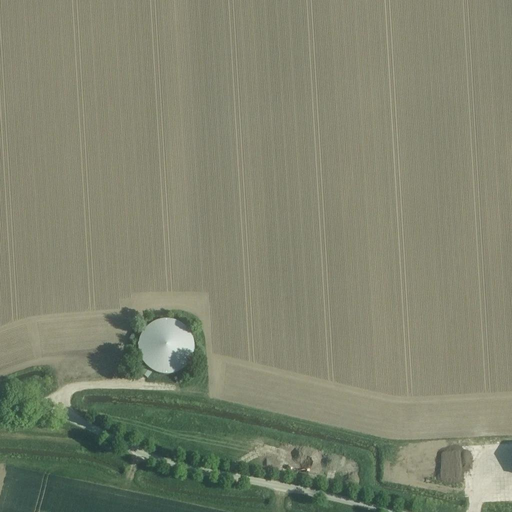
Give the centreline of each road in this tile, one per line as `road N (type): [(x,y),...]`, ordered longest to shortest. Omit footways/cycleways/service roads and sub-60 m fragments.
road 1 (unclassified): [(388,511),(149,457),(53,411),(0,410)]
road 2 (track): [(134,460),(124,482),(144,490),(274,511)]
road 3 (track): [(0,437),(84,443),(134,460),(140,452)]
road 4 (track): [(57,397),(78,384),(173,387)]
